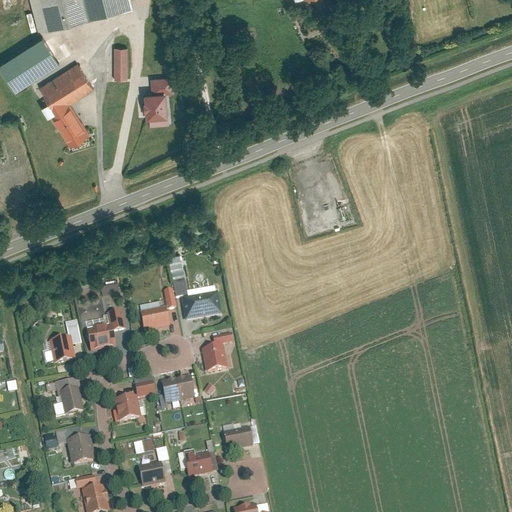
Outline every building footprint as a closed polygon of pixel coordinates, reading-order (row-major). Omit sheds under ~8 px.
[(30,0),(37,30),(131,9),(129,0),(30,0)] [(58,62),(42,37),(0,62),(0,64),(15,88),(58,62)] [(125,42),(112,42),(112,79),(125,78),(125,42)] [(87,132),(70,103),(93,89),(76,60),(37,83),(53,109),(47,113),(66,145),(87,132)] [(150,79),(151,93),(165,91),(172,91),(171,77),(150,79)] [(151,93),(144,93),(146,117),(167,116),(165,91),(151,93)] [(168,256),(175,299),(187,297),(180,254),(168,256)] [(117,282),(100,283),(102,297),(119,296),(117,282)] [(176,309),(172,291),(163,293),(166,308),(140,313),(144,334),(171,328),(167,311),(176,309)] [(217,292),(181,299),(185,323),(221,316),(217,292)] [(127,333),(123,312),(106,315),(109,327),(86,332),(90,353),(117,348),(115,336),(127,333)] [(74,363),(71,348),(81,346),(77,322),(66,324),(69,340),(49,344),(54,367),(74,363)] [(215,350),(202,353),(207,376),(228,372),(223,348),(230,346),(228,337),(213,340),(215,350)] [(190,377),(159,383),(164,406),(195,400),(190,377)] [(76,381),(55,386),(63,417),(83,412),(76,381)] [(15,382),(6,383),(8,392),(17,391),(15,382)] [(152,384),(135,387),(137,398),(154,396),(152,384)] [(204,392),(210,396),(215,389),(209,385),(204,392)] [(129,398),(112,402),(117,424),(134,420),(129,398)] [(249,429),(223,434),(226,453),(252,448),(249,429)] [(45,450),(56,450),(55,436),(44,437),(45,450)] [(65,442),(72,467),(89,463),(83,438),(65,442)] [(136,456),(154,452),(151,440),(133,445),(136,456)] [(167,451),(157,453),(160,466),(139,470),(143,490),(165,485),(161,467),(170,465),(167,451)] [(209,456),(185,461),(188,479),(213,475),(209,456)] [(94,477),(74,482),(77,494),(81,494),(85,511),(108,511),(103,489),(96,489),(94,477)]
